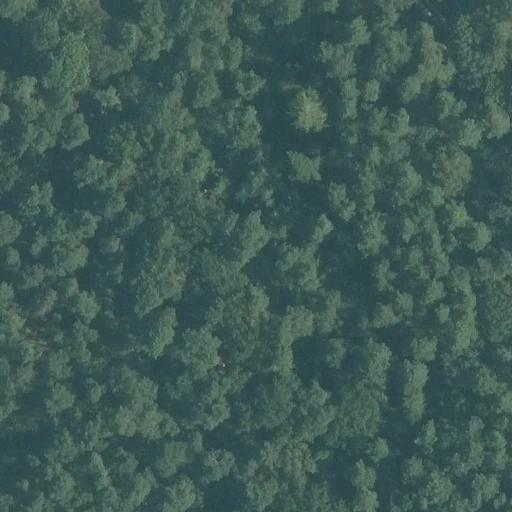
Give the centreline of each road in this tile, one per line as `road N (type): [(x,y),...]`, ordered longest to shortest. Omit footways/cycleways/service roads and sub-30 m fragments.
road 1 (unclassified): [(292,511),(135,137),(35,0)]
road 2 (track): [(511,100),(419,0)]
